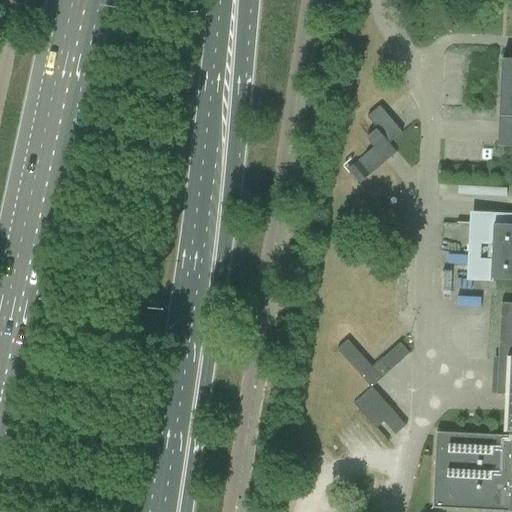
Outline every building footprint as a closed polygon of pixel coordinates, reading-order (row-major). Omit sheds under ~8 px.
[(505,396),(504,413),(503,433),(511,432),(511,436),(436,432),(434,481),(432,508),(511,511),(511,59),(502,59),(499,117),(511,117),(511,225),(493,225),(491,280),(511,280),(511,304),(501,304),(498,361),(496,395),(505,396)] [(367,142),(372,149),(347,169),(359,184),(396,154),(388,144),(402,133),(379,107),(367,117),(379,132),(367,142)] [(337,349),(361,376),(372,366),(347,340),(337,349)] [(381,360),(391,370),(409,354),(400,343),(381,360)] [(383,421),(395,435),(406,425),(390,408),(400,399),(380,377),(353,402),(376,427),(383,421)]
